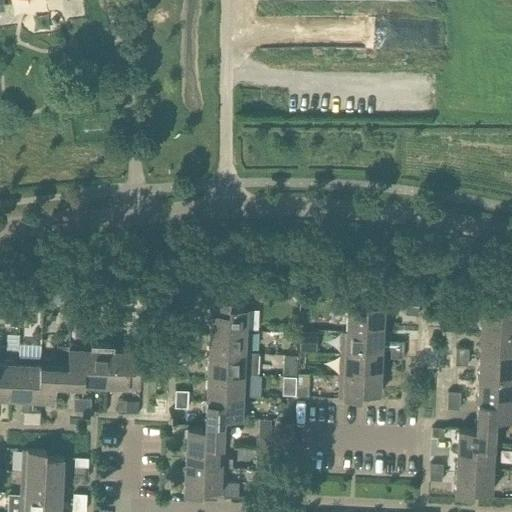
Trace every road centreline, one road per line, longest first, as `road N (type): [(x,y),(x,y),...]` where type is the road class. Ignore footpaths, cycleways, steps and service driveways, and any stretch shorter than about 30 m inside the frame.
road 1 (unclassified): [(511,234),(326,207),(0,229)]
road 2 (residential): [(285,511),(293,440),(425,446)]
road 3 (residential): [(138,511),(138,505),(284,511)]
